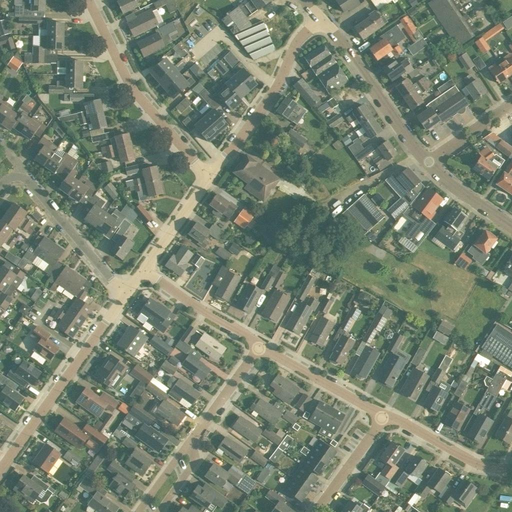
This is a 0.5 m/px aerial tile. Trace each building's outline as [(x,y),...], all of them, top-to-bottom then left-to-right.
[(45,11),(45,0),(22,0),(22,6),(14,6),(14,18),(18,18),(18,17),(32,18),(32,17),(32,11),(45,11)] [(123,0),(117,3),(123,14),(139,6),(137,2),(139,0),(123,0)] [(172,0),(159,0),(153,4),(156,10),(165,5),(169,14),(177,10),(172,0)] [(179,0),(186,11),(202,0),(179,0)] [(247,28),(252,25),(246,18),(271,0),(245,0),(238,6),(238,7),(234,10),(247,28)] [(349,12),(359,5),(355,0),(336,0),(335,1),(343,13),(348,10),(349,12)] [(378,0),(372,4),(377,10),(392,0),(378,0)] [(435,15),(457,0),(456,0),(432,0),(428,3),(435,15)] [(443,25),(460,14),(458,11),(462,8),(457,0),(435,15),(443,25)] [(262,21),(252,25),(247,28),(234,10),(221,20),(253,61),(275,51),(262,21)] [(134,37),(158,25),(151,11),(140,16),(141,17),(128,24),(134,37)] [(362,40),(379,29),(384,26),(374,11),(368,15),(369,18),(354,28),(362,40)] [(450,36),(471,22),(466,14),(461,17),(460,14),(443,25),(450,36)] [(403,27),(410,22),(406,16),(399,21),(403,27)] [(508,29),(511,26),(511,16),(503,22),(508,29)] [(38,36),(64,37),(64,24),(48,23),(48,24),(44,23),(45,18),(32,17),(32,18),(18,17),(18,18),(18,24),(38,25),(38,30),(38,36)] [(0,35),(0,37),(10,34),(4,20),(0,21),(0,35)] [(422,38),(417,30),(416,31),(410,22),(403,27),(403,28),(414,44),(422,38)] [(471,22),(450,36),(457,48),(474,36),(472,33),(477,30),(471,22)] [(162,37),(170,33),(166,25),(158,29),(162,37)] [(392,50),(390,52),(393,57),(401,51),(396,44),(404,38),(396,26),(384,34),(388,40),(386,41),(392,50)] [(6,45),(13,43),(10,34),(3,37),(6,45)] [(144,57),(164,47),(158,34),(137,44),(144,57)] [(64,50),(64,37),(38,36),(38,37),(39,37),(39,47),(32,47),(32,53),(24,53),(24,56),(57,56),(57,50),(64,50)] [(191,36),(184,40),(188,48),(195,45),(191,36)] [(482,37),(474,43),(479,50),(487,45),(482,37)] [(422,39),(422,38),(414,44),(407,49),(412,56),(427,46),(430,50),(430,49),(423,39),(423,40),(422,39)] [(392,50),(386,41),(384,40),(369,50),(377,61),(390,52),(392,50)] [(173,49),(177,53),(182,49),(178,44),(173,49)] [(330,55),(323,45),(316,50),(304,59),(311,68),(330,55)] [(16,72),(22,63),(17,52),(6,66),(16,72)] [(235,57),(230,52),(223,59),(228,64),(235,57)] [(468,69),(473,66),(465,54),(460,57),(468,69)] [(501,65),(509,77),(511,74),(511,57),(510,54),(503,59),(505,62),(501,65)] [(316,76),(336,63),(330,55),(311,68),(316,76)] [(56,62),(57,56),(24,56),(24,64),(56,64),(56,75),(66,75),(82,75),(83,62),(56,62)] [(480,56),(473,59),(479,70),(486,66),(480,56)] [(158,81),(173,68),(165,59),(150,72),(158,81)] [(399,75),(402,78),(407,74),(411,79),(419,74),(415,69),(413,70),(405,59),(399,64),(396,60),(383,69),(391,81),(399,75)] [(218,71),(224,67),(220,62),(215,67),(218,71)] [(240,63),(234,68),(239,73),(234,77),(247,92),(256,85),(243,70),(245,69),(240,63)] [(336,63),(316,76),(329,94),(348,81),(336,63)] [(194,75),(200,69),(195,64),(189,69),(194,75)] [(509,77),(501,65),(500,65),(496,67),(495,65),(488,69),(499,84),(509,77)] [(173,68),(158,81),(165,90),(180,77),(173,68)] [(82,88),(82,75),(66,75),(66,82),(56,82),(56,86),(48,86),(48,94),(63,94),(63,88),(82,88)] [(474,81),(470,75),(462,80),(467,87),(466,87),(475,100),(486,93),(477,80),(474,81)] [(404,99),(429,81),(425,76),(411,86),(407,80),(396,88),(404,99)] [(188,87),(194,82),(190,78),(185,83),(180,77),(165,90),(173,99),(187,86),(188,87)] [(247,92),(234,77),(225,85),(238,100),(239,100),(247,92)] [(311,108),(320,101),(301,79),(292,86),(311,108)] [(429,81),(404,99),(412,110),(423,102),(418,96),(428,89),(427,89),(432,85),(429,81)] [(441,96),(455,86),(451,81),(437,90),(441,96)] [(225,85),(211,97),(219,106),(223,102),(231,111),(241,102),(239,100),(238,100),(225,85)] [(439,122),(440,124),(458,112),(460,114),(464,112),(462,109),(468,105),(455,86),(441,96),(429,104),(432,108),(431,109),(439,122)] [(201,115),(217,134),(227,125),(214,111),(219,106),(211,97),(204,90),(199,95),(210,107),(201,115)] [(296,125),(306,111),(303,109),(287,97),(277,112),(292,123),(292,122),(296,125)] [(334,98),(321,107),(325,112),(338,103),(334,98)] [(0,125),(0,126),(10,111),(12,109),(11,108),(12,107),(5,102),(3,102),(0,100),(0,125)] [(78,120),(103,114),(100,100),(87,103),(89,113),(84,114),(84,112),(65,116),(66,122),(78,119),(78,120)] [(183,100),(180,103),(185,108),(188,105),(183,100)] [(9,132),(27,106),(23,102),(16,112),(17,112),(15,115),(10,111),(0,126),(9,132)] [(30,121),(25,117),(33,106),(29,104),(27,106),(9,132),(10,132),(12,129),(20,135),(30,121)] [(425,131),(439,122),(431,109),(432,108),(429,104),(425,106),(428,110),(416,118),(425,131)] [(361,126),(372,119),(364,106),(353,113),(345,118),(349,124),(357,119),(361,126)] [(103,114),(78,120),(79,126),(87,124),(86,122),(91,121),(93,131),(106,127),(103,114)] [(330,130),(343,121),(338,114),(326,123),(330,130)] [(201,115),(192,123),(187,118),(182,123),(190,132),(195,128),(207,142),(217,134),(201,115)] [(30,121),(20,135),(30,141),(34,135),(39,138),(46,127),(32,117),(30,121)] [(354,157),(374,143),(373,142),(363,149),(360,145),(369,138),(370,139),(381,132),(372,119),(361,126),(366,132),(352,142),(353,144),(348,148),(354,157)] [(58,131),(60,125),(54,122),(51,129),(58,131)] [(301,149),(307,141),(290,129),(285,137),(293,143),(291,146),(298,151),(300,148),(301,149)] [(83,138),(89,137),(88,130),(81,132),(83,138)] [(486,139),(495,146),(501,138),(491,131),(486,139)] [(109,139),(108,133),(104,134),(90,137),(92,143),(109,139)] [(131,147),(128,134),(110,139),(111,146),(100,148),(102,154),(131,147)] [(44,167),(57,148),(56,148),(57,147),(42,137),(35,147),(40,151),(34,160),(44,167)] [(508,158),(511,152),(511,148),(501,140),(495,148),(508,158)] [(380,171),(390,164),(388,161),(397,155),(387,141),(378,148),(382,154),(372,161),(380,171)] [(374,143),(354,157),(357,162),(377,148),(374,143)] [(131,147),(102,154),(103,160),(120,156),(121,163),(135,160),(131,147)] [(493,156),(486,147),(478,153),(480,157),(473,169),(489,180),(497,169),(498,170),(504,161),(495,155),(493,156)] [(59,177),(67,166),(72,158),(62,151),(57,148),(44,167),(54,174),(59,177)] [(263,202),(279,180),(246,155),(233,173),(247,183),(244,188),(263,202)] [(511,159),(495,185),(511,196),(511,194),(511,159)] [(102,174),(113,171),(110,161),(100,164),(95,165),(102,174)] [(126,176),(139,173),(137,165),(125,168),(126,176)] [(68,196),(78,182),(73,179),(77,173),(67,166),(59,177),(63,181),(58,189),(68,196)] [(129,188),(159,180),(156,167),(143,170),(145,180),(141,181),(140,179),(128,182),(129,187),(129,188)] [(396,222),(417,196),(411,190),(420,182),(407,168),(397,178),(393,173),(384,181),(400,198),(386,211),(396,222)] [(78,182),(68,196),(78,203),(84,194),(89,198),(97,187),(82,177),(79,182),(78,182)] [(129,188),(129,187),(125,188),(127,196),(134,194),(133,193),(143,190),(142,188),(147,187),(149,197),(162,194),(159,180),(129,188)] [(417,196),(396,222),(391,228),(417,248),(435,224),(429,220),(435,213),(433,211),(442,200),(427,189),(427,190),(424,187),(417,196)] [(108,195),(113,201),(119,193),(115,189),(108,195)] [(95,228),(105,213),(100,209),(104,202),(94,195),(87,206),(92,209),(85,220),(95,228)] [(229,204),(217,195),(210,205),(222,214),(221,214),(228,219),(237,207),(230,202),(229,204)] [(361,238),(384,217),(363,195),(340,216),(361,238)] [(6,213),(29,228),(32,224),(24,218),(27,214),(12,204),(6,213)] [(146,225),(152,219),(140,204),(133,210),(146,225)] [(458,231),(462,225),(461,224),(466,217),(454,209),(444,222),(448,225),(445,230),(442,227),(436,235),(448,243),(446,246),(451,250),(463,234),(458,231)] [(118,227),(124,220),(123,220),(125,217),(115,210),(110,216),(105,213),(95,228),(106,235),(114,224),(118,227)] [(236,219),(246,227),(251,220),(241,212),(236,219)] [(26,232),(29,228),(6,213),(0,221),(13,230),(12,230),(15,231),(18,226),(26,232)] [(0,220),(0,234),(14,244),(17,240),(9,235),(12,230),(13,230),(0,221),(0,220)] [(124,220),(118,227),(120,229),(118,231),(124,235),(131,225),(124,220)] [(203,249),(209,242),(204,239),(210,232),(197,223),(189,234),(198,241),(196,244),(203,249)] [(496,239),(485,231),(480,238),(479,237),(473,245),(473,244),(467,252),(473,257),(474,256),(483,262),(489,255),(486,253),(496,239)] [(11,249),(14,244),(0,234),(0,247),(3,243),(11,249)] [(123,260),(134,244),(122,236),(111,252),(123,260)] [(43,260),(54,244),(45,237),(32,255),(27,251),(21,260),(17,266),(22,270),(27,263),(30,265),(37,255),(43,260)] [(236,256),(241,249),(233,243),(227,250),(236,256)] [(274,249),(286,255),(289,250),(277,243),(274,249)] [(54,244),(43,260),(49,264),(43,271),(53,278),(57,272),(52,269),(53,267),(64,251),(54,244)] [(185,264),(193,254),(182,247),(173,260),(170,259),(166,266),(180,276),(188,266),(185,264)] [(226,262),(231,255),(219,247),(214,253),(226,262)] [(17,266),(21,260),(16,256),(16,257),(8,252),(4,258),(17,266)] [(457,262),(467,268),(472,261),(461,254),(457,262)] [(198,268),(204,260),(197,255),(191,263),(198,268)] [(511,255),(507,263),(506,263),(501,270),(498,268),(491,278),(497,282),(503,273),(511,278),(511,255)] [(0,269),(0,278),(15,289),(17,290),(20,284),(19,283),(25,275),(6,261),(2,266),(0,269)] [(227,301),(240,278),(228,271),(230,268),(223,265),(217,275),(224,279),(223,281),(223,282),(216,295),(227,301)] [(64,289),(75,273),(66,266),(50,289),(54,292),(57,289),(55,288),(58,285),(64,289)] [(271,286),(279,272),(277,276),(276,275),(279,270),(272,266),(260,288),(268,292),(271,286)] [(490,271),(485,278),(489,281),(494,273),(490,271)] [(279,272),(271,286),(277,289),(285,275),(279,272)] [(75,297),(80,289),(86,281),(75,273),(64,289),(75,297)] [(303,302),(315,280),(307,275),(295,298),(303,302)] [(9,297),(15,289),(0,278),(0,291),(1,293),(0,294),(0,299),(9,305),(13,300),(9,297)] [(249,313),(262,291),(249,284),(237,306),(249,313)] [(507,290),(499,286),(497,290),(504,294),(507,290)] [(71,307),(87,318),(93,309),(82,301),(87,294),(80,289),(75,297),(77,298),(71,307)] [(276,321),(289,298),(276,291),(269,303),(270,303),(264,315),(276,321)] [(328,300),(331,295),(329,293),(326,299),(325,299),(318,310),(325,314),(332,302),(328,300)] [(362,305),(367,304),(369,300),(368,295),(364,293),(359,294),(357,298),(358,303),(362,305)] [(314,312),(319,303),(309,298),(305,305),(300,302),(286,327),(298,334),(311,311),(314,312)] [(9,305),(0,299),(0,308),(1,307),(5,310),(9,305)] [(161,307),(150,299),(136,320),(143,325),(146,320),(164,333),(170,324),(164,320),(170,311),(162,306),(161,307)] [(20,313),(28,315),(30,305),(22,304),(20,313)] [(404,315),(389,306),(387,311),(381,308),(378,313),(377,313),(361,341),(369,345),(377,331),(379,332),(387,317),(399,324),(404,315)] [(79,329),(87,318),(71,307),(65,315),(63,313),(63,312),(59,309),(57,313),(79,329)] [(355,321),(360,312),(351,307),(339,327),(346,331),(353,319),(355,321)] [(16,310),(11,318),(17,322),(22,315),(16,310)] [(79,329),(57,313),(56,313),(52,310),(49,314),(58,320),(59,318),(62,320),(57,328),(72,339),(79,329)] [(321,346),(333,324),(322,317),(316,327),(317,328),(310,340),(321,346)] [(438,329),(448,335),(452,328),(442,322),(438,329)] [(511,334),(497,324),(481,347),(511,368),(511,334)] [(50,361),(58,349),(46,340),(50,335),(37,326),(30,336),(39,343),(34,350),(50,361)] [(179,340),(190,348),(191,348),(186,344),(196,331),(190,326),(179,340)] [(133,356),(147,338),(130,327),(117,345),(133,356)] [(437,331),(433,338),(446,345),(450,338),(437,331)] [(394,354),(403,337),(396,333),(386,350),(394,354)] [(217,360),(224,351),(214,344),(215,342),(204,334),(196,345),(217,360)] [(169,347),(164,343),(154,336),(149,343),(168,357),(173,349),(170,347),(169,347)] [(341,365),(353,342),(342,336),(336,346),(337,346),(330,359),(341,365)] [(169,347),(170,347),(174,341),(168,337),(164,343),(169,347)] [(186,355),(190,348),(179,340),(174,346),(186,355)] [(365,378),(378,354),(365,347),(358,360),(359,360),(353,371),(353,370),(351,373),(360,378),(361,376),(365,378)] [(417,367),(425,352),(418,348),(410,363),(417,367)] [(203,380),(210,370),(199,362),(200,361),(190,354),(182,365),(203,380)] [(391,386),(405,361),(392,354),(379,379),(391,386)] [(480,361),(487,365),(489,361),(477,354),(474,360),(478,362),(479,363),(480,361)] [(124,376),(129,369),(110,355),(102,366),(104,367),(96,377),(109,386),(119,372),(124,376)] [(446,371),(452,361),(445,356),(439,367),(446,371)] [(172,376),(177,369),(164,361),(160,367),(172,376)] [(40,373),(23,362),(18,369),(13,365),(6,376),(17,384),(21,377),(32,385),(40,373)] [(146,386),(150,381),(152,378),(152,377),(136,365),(130,374),(146,386)] [(151,367),(147,372),(153,377),(157,371),(151,367)] [(439,385),(445,373),(437,368),(430,381),(439,385)] [(415,399),(428,376),(414,369),(401,391),(415,399)] [(496,397),(505,380),(504,379),(507,375),(500,371),(498,375),(495,374),(492,380),(488,387),(483,396),(488,399),(491,394),(496,397)] [(289,383),(279,375),(271,385),(277,389),(274,393),(289,404),(300,389),(290,382),(289,383)] [(459,398),(467,384),(466,384),(469,378),(464,375),(453,395),(459,398)] [(161,390),(166,393),(168,389),(161,384),(163,380),(157,376),(155,380),(152,378),(150,381),(161,390)] [(488,387),(492,380),(486,377),(484,381),(485,386),(488,387)] [(169,396),(178,403),(182,397),(193,404),(200,395),(188,386),(189,385),(180,379),(178,381),(173,378),(170,378),(166,383),(167,386),(171,389),(168,394),(169,396)] [(145,388),(156,397),(161,390),(150,381),(146,386),(145,388)] [(0,400),(14,411),(23,398),(17,394),(18,393),(7,386),(0,395),(0,400)] [(437,412),(447,394),(434,387),(424,404),(437,412)] [(99,398),(86,389),(77,402),(98,417),(104,408),(111,413),(119,403),(103,392),(99,398)] [(165,394),(166,393),(161,390),(156,397),(156,398),(162,403),(157,411),(177,426),(185,416),(173,407),(174,406),(166,400),(169,396),(168,394),(167,395),(165,394)] [(302,412),(312,399),(304,394),(294,406),(302,412)] [(488,411),(496,397),(491,394),(488,399),(483,396),(477,405),(488,411)] [(272,407),(261,399),(259,401),(257,400),(251,407),(254,409),(274,424),(282,413),(273,406),(272,407)] [(332,407),(320,401),(310,420),(321,427),(332,407)] [(458,430),(469,410),(455,402),(450,412),(451,413),(445,423),(458,430)] [(158,452),(167,440),(149,426),(152,421),(132,407),(123,419),(139,431),(136,436),(158,452)] [(332,407),(321,427),(333,433),(344,414),(332,407)] [(298,419),(288,411),(287,412),(286,412),(282,417),(293,425),(298,419)] [(105,429),(113,417),(109,414),(102,424),(98,421),(93,428),(108,439),(112,434),(105,429)] [(480,443),(492,421),(480,414),(468,436),(480,443)] [(509,444),(511,437),(511,419),(505,416),(495,436),(509,444)] [(252,425),(240,417),(233,427),(254,442),(262,431),(253,424),(252,425)] [(80,448),(86,439),(89,435),(65,418),(56,431),(80,448)] [(283,439),(276,433),(275,434),(266,428),(261,434),(277,446),(281,439),(282,440),(283,439)] [(276,433),(283,439),(286,435),(278,430),(276,433)] [(96,454),(107,439),(95,431),(84,446),(96,454)] [(133,451),(137,445),(120,434),(118,438),(123,441),(121,443),(133,451)] [(284,439),(290,443),(293,440),(286,435),(284,439)] [(238,446),(226,437),(219,447),(239,462),(247,451),(239,445),(238,446)] [(310,452),(328,465),(336,453),(318,440),(310,452)] [(389,481),(398,469),(393,465),(404,450),(392,441),(380,458),(387,463),(379,474),(389,481)] [(48,472),(53,465),(61,454),(46,444),(33,462),(48,472)] [(300,452),(306,457),(302,463),(320,476),(328,465),(310,452),(303,447),(300,452)] [(277,448),(274,452),(279,456),(282,452),(277,448)] [(76,467),(81,459),(68,450),(63,458),(76,467)] [(142,475),(151,462),(135,450),(126,463),(142,475)] [(262,467),(267,460),(255,451),(250,458),(262,467)] [(424,478),(427,475),(422,471),(426,464),(414,456),(406,469),(417,477),(415,480),(420,483),(424,478)] [(125,497),(134,485),(121,476),(125,470),(112,461),(106,470),(116,477),(109,486),(125,497)] [(226,474),(213,464),(204,476),(220,487),(226,479),(235,486),(243,475),(230,468),(226,474)] [(292,477),(309,490),(318,479),(300,466),(292,477)] [(398,469),(389,481),(385,486),(395,493),(398,487),(400,488),(408,476),(398,469)] [(420,483),(413,491),(423,499),(432,487),(439,492),(450,477),(438,469),(429,481),(424,478),(420,483)] [(96,511),(115,511),(118,508),(103,497),(107,492),(83,475),(77,483),(79,484),(78,486),(91,496),(86,502),(89,504),(88,506),(96,511)] [(378,497),(385,487),(367,475),(360,484),(378,497)] [(54,491),(33,476),(29,481),(23,477),(14,489),(32,503),(41,490),(44,492),(46,490),(55,496),(58,491),(56,489),(54,491)] [(258,476),(256,480),(261,484),(264,479),(258,476)] [(292,477),(283,489),(301,502),(309,490),(292,477)] [(463,502),(474,488),(463,480),(455,491),(449,487),(440,499),(450,505),(456,496),(463,502)] [(227,500),(205,484),(201,489),(197,486),(196,488),(195,487),(193,487),(188,493),(189,495),(190,496),(190,497),(206,509),(210,504),(216,508),(217,506),(221,509),(227,500)] [(292,511),(281,504),(285,499),(269,490),(264,497),(276,505),(270,511),(292,511)] [(358,511),(361,509),(349,501),(341,511),(358,511)]
